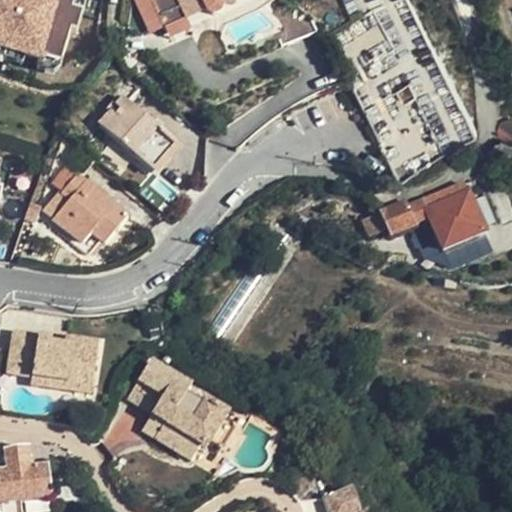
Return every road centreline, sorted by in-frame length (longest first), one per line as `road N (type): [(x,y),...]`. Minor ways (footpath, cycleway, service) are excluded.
road 1 (residential): [(0,284),(90,294),(135,282),(258,155),(334,119)]
road 2 (unknown): [(238,178),(125,54)]
